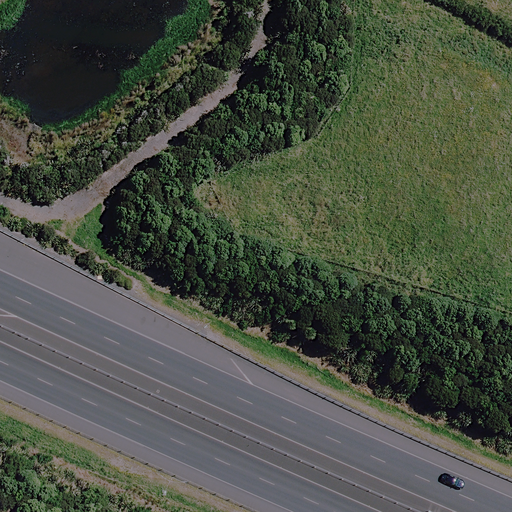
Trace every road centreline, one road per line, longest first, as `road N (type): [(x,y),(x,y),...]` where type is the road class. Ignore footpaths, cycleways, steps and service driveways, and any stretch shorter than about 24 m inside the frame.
road 1 (motorway): [(0,285),(511,505)]
road 2 (motorway): [(359,511),(0,354)]
road 3 (track): [(275,0),(263,49),(87,206),(44,210),(0,194)]
